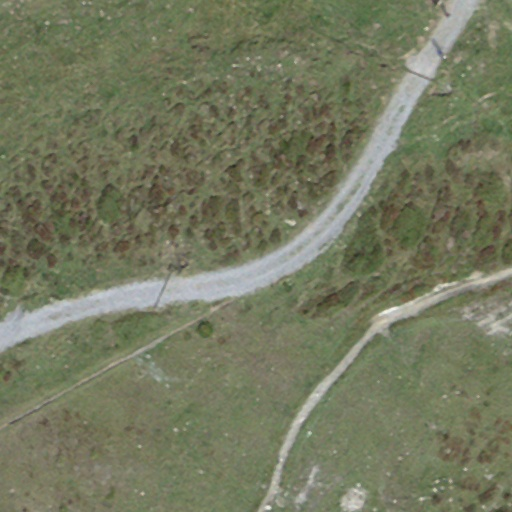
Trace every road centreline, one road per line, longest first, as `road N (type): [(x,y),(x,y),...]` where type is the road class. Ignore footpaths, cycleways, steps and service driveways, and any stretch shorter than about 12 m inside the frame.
road 1 (track): [(389,146),(364,198),(258,279),(56,310),(0,348)]
road 2 (track): [(471,0),(389,146)]
